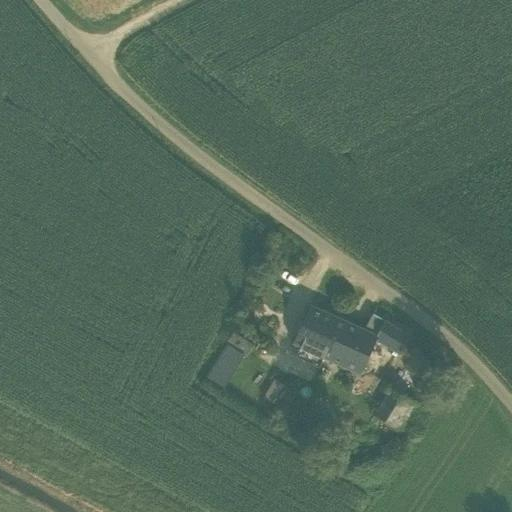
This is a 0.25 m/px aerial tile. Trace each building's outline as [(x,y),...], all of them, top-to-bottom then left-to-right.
[(348,322),(310,305),(292,343),(330,361),(348,322)] [(348,322),(330,361),(359,374),(375,340),(398,354),(409,337),(374,315),(366,331),(348,322)] [(253,344),(234,333),(226,346),(241,355),(245,357),(253,344)] [(226,346),(206,378),(221,387),(241,355),(226,346)] [(263,397),(285,410),(296,390),(274,378),(263,397)] [(392,389),(375,414),(402,433),(419,408),(392,389)]
